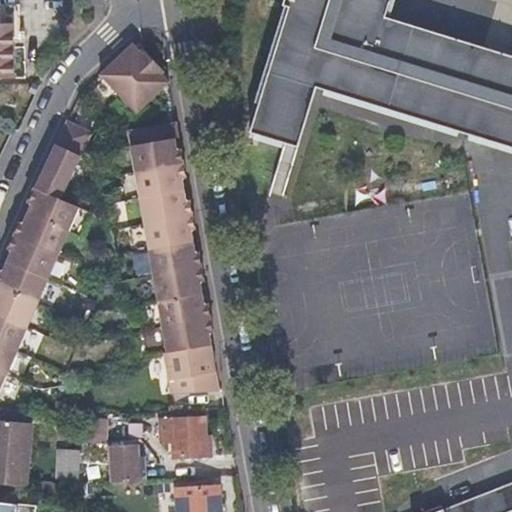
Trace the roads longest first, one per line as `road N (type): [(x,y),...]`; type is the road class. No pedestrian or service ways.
road 1 (tertiary): [(171,0),(260,511)]
road 2 (tertiary): [(0,205),(64,80),(131,16)]
